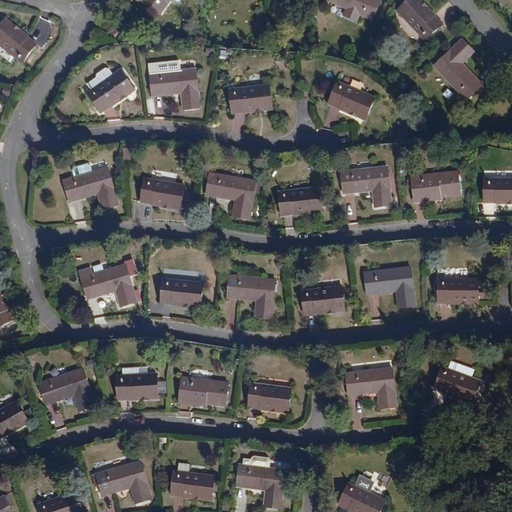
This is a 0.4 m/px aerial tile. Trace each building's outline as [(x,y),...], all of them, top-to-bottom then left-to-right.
[(138,0),(135,5),(163,28),(185,0),(161,0),(159,3),(154,0),(138,0)] [(338,0),(333,15),(374,33),(383,13),(357,1),(357,0),(338,0)] [(446,39),(418,10),(401,26),(429,54),(446,39)] [(8,32),(0,42),(0,54),(26,74),(40,56),(8,32)] [(117,38),(114,44),(121,48),(125,42),(117,38)] [(439,81),(471,114),(486,99),(466,77),(478,66),(467,54),(439,81)] [(92,102),(105,121),(138,99),(126,78),(118,84),(114,78),(110,78),(101,83),(101,87),(92,93),(96,99),(92,102)] [(201,79),(154,85),(156,106),(185,104),(187,119),(205,117),(201,79)] [(342,92),(333,113),(371,127),(379,106),(342,92)] [(276,98),(236,102),(238,125),(278,121),(276,98)] [(122,148),(123,159),(131,158),(130,147),(122,148)] [(79,185),(68,188),(74,209),(103,201),(108,216),(123,212),(114,175),(98,179),(96,172),(94,171),(79,175),(77,177),(79,185)] [(392,173),(345,177),(347,200),(377,198),(378,213),(396,211),(392,173)] [(463,179),(416,183),(418,205),(464,202),(463,179)] [(262,188),(216,180),(211,201),(241,207),(238,223),(254,226),(262,188)] [(511,184),(490,184),(489,207),(511,207),(511,184)] [(190,192),(150,185),(145,208),(186,215),(190,192)] [(324,195),(284,198),(285,221),(326,218),(324,195)] [(131,272),(85,285),(90,306),(120,298),(125,313),(140,309),(131,272)] [(414,277),(367,281),(369,302),(399,300),(400,316),(418,314),(414,277)] [(280,287),(233,284),(231,304),(261,308),(259,324),(276,326),(280,287)] [(482,287),(442,286),(442,309),(482,309),(482,287)] [(207,291),(168,288),(166,309),(204,313),(207,291)] [(345,295),(304,299),(306,323),(348,319),(345,295)] [(0,296),(0,336),(18,327),(0,296)] [(370,306),(372,316),(379,315),(378,305),(370,306)] [(451,362),(450,367),(471,375),(473,370),(451,362)] [(486,383),(447,370),(438,392),(476,405),(486,383)] [(395,371),(349,377),(351,399),(381,395),(383,412),(400,410),(395,371)] [(86,376),(43,392),(50,413),(79,403),(84,418),(99,413),(86,376)] [(160,381),(120,384),(121,406),(161,404),(160,381)] [(232,387),(185,383),(183,406),(230,411),(232,387)] [(295,392),(255,388),(252,411),(292,416),(295,392)] [(21,410),(0,421),(0,447),(32,431),(21,410)] [(141,465),(95,480),(102,501),(130,492),(136,508),(152,503),(141,465)] [(287,473),(239,468),(237,489),(266,492),(264,509),(282,511),(287,473)] [(214,480),(175,476),(172,499),(211,504),(214,480)] [(382,511),(387,504),(350,487),(339,506),(350,511),(382,511)] [(80,511),(76,498),(38,511),(80,511)]
